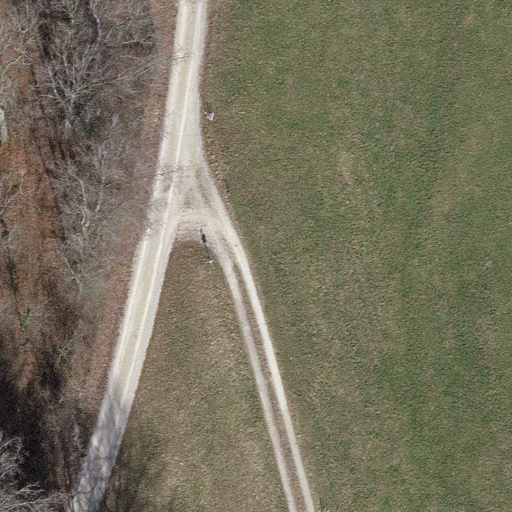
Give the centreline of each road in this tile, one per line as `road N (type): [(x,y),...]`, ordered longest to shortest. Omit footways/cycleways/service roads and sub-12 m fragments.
road 1 (track): [(172,161),(209,205),(241,280),(305,511)]
road 2 (track): [(172,161),(128,369),(70,511)]
road 3 (track): [(198,0),(172,161)]
